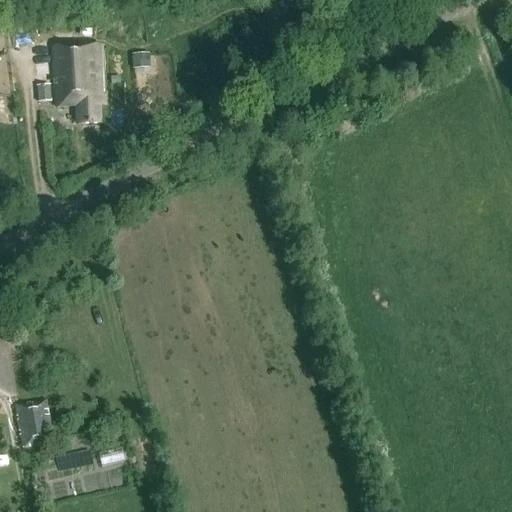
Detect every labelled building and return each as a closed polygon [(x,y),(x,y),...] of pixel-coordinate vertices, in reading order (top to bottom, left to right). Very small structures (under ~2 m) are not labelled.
[(98,106),(102,106),(99,47),(53,49),(56,108),(77,107),(78,125),(98,124),(98,106)] [(134,65),(150,65),(150,54),(134,54),(134,65)] [(49,87),(37,87),(38,103),(50,103),(49,87)] [(11,399),(13,398),(4,342),(0,342),(0,400),(10,399),(11,399)] [(14,406),(22,449),(54,444),(46,401),(14,406)] [(89,489),(89,467),(98,468),(98,455),(77,455),(76,471),(70,471),(69,489),(89,489)]
